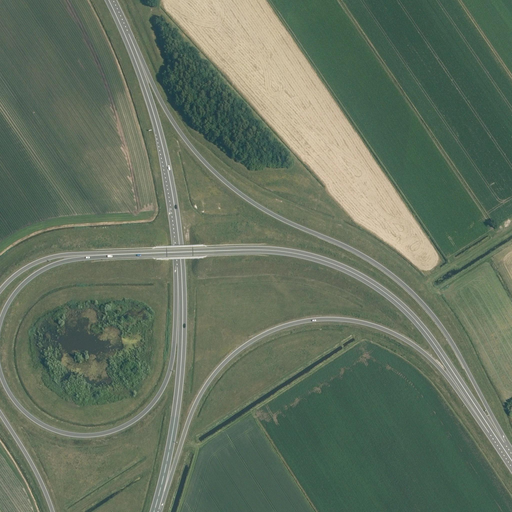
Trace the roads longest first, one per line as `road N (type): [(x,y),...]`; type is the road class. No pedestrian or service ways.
road 1 (trunk): [(500,444),(430,314),(384,270),(268,213),(228,184),(183,137),(131,49)]
road 2 (trunk): [(154,508),(196,401),(220,366),(255,338),(293,323),(352,320),(408,341),(492,431)]
road 3 (trunk): [(492,431),(416,321),(353,272),(252,249),(90,256)]
road 4 (trunk): [(181,267),(168,374),(130,422),(94,435),(45,426),(21,409),(0,371)]
road 5 (trunk): [(154,508),(178,392),(181,267)]
road 6 (trunk): [(181,267),(170,181),(131,49)]
